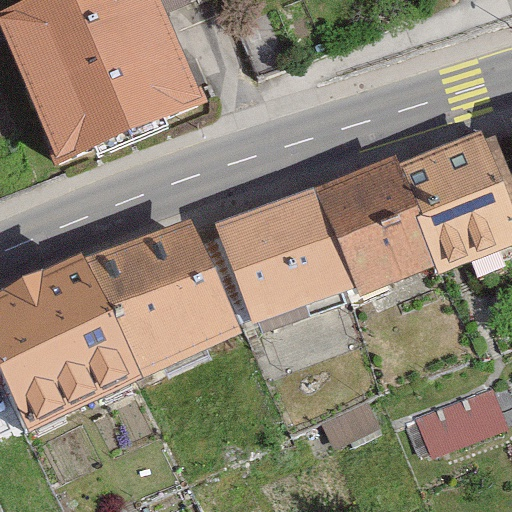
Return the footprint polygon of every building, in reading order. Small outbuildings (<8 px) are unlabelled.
[(39,0),(0,17),(0,23),(68,179),(212,117),(169,20),(194,9),(190,0),(39,0)] [(439,279),(511,251),(511,208),(485,137),(398,170),(434,263),(439,279)] [(350,295),(434,263),(398,170),(395,162),(312,195),(350,295)] [(350,295),(312,195),(223,228),(261,328),(350,295)] [(140,381),(241,338),(196,230),(93,273),(140,381)] [(0,352),(32,427),(140,381),(93,273),(0,312),(0,352)]
